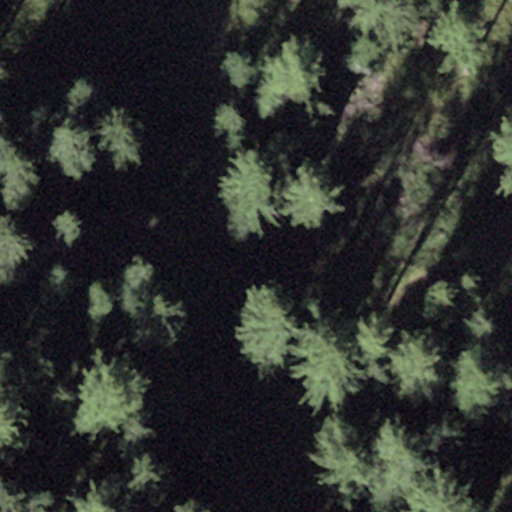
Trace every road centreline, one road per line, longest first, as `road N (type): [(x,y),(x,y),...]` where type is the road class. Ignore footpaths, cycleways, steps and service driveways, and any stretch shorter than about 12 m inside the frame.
road 1 (track): [(511,253),(208,463),(48,350),(0,355)]
road 2 (track): [(0,245),(200,222),(195,0)]
